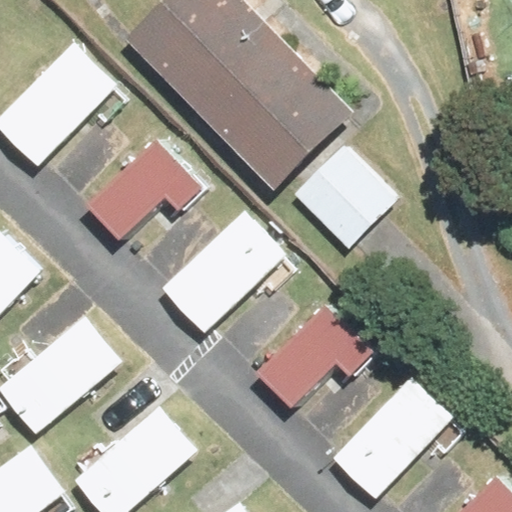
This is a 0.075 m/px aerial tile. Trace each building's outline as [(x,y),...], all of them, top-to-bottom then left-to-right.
[(281,0),(163,0),(138,25),(372,255),(424,203),(355,135),(386,103),(281,0)] [(74,42),(0,116),(0,129),(37,166),(118,85),(74,42)] [(155,140),(85,206),(118,240),(164,196),(178,210),(201,188),(155,140)] [(244,210),(162,288),(204,333),(287,255),(244,210)] [(26,226),(0,247),(0,338),(71,281),(26,226)] [(325,304),(256,374),(290,408),(335,363),(348,376),(373,351),(325,304)] [(106,305),(21,375),(67,431),(152,361),(106,305)] [(0,367),(0,405),(18,393),(0,367)] [(411,377),(333,458),(375,499),(454,417),(411,377)] [(185,392),(98,465),(137,511),(151,511),(231,446),(185,392)] [(51,434),(0,469),(0,511),(61,511),(91,491),(51,434)] [(511,511),(511,493),(496,477),(459,511),(511,511)] [(283,511),(267,489),(232,511),(283,511)]
